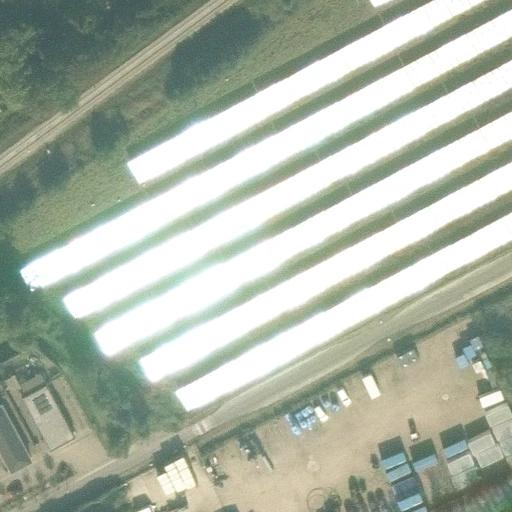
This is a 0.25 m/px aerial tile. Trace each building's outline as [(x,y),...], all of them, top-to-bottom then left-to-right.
[(468,351),(480,373),(495,365),(483,343),(468,351)] [(40,371),(19,382),(25,393),(46,382),(40,371)] [(5,377),(9,387),(20,382),(15,372),(5,377)] [(50,447),(75,434),(46,381),(46,382),(25,393),(22,395),(50,447)] [(2,401),(0,402),(0,450),(10,470),(32,458),(2,401)]
